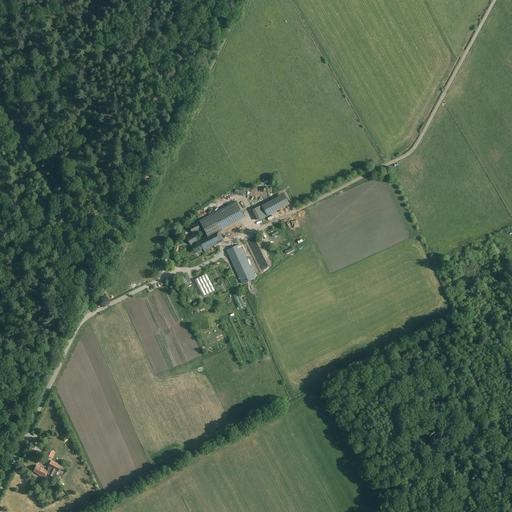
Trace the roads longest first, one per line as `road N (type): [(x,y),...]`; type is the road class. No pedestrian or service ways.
road 1 (track): [(257,230),(412,150),(495,0)]
road 2 (track): [(0,99),(82,254),(84,319)]
road 3 (unclassified): [(84,319),(0,488)]
